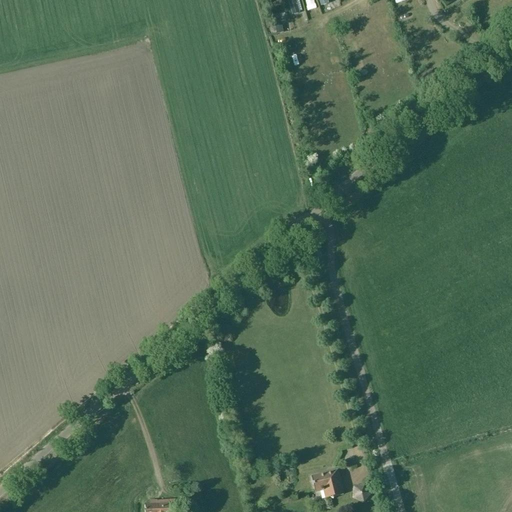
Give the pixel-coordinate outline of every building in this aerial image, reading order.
[(297,0),(289,0),(292,13),(300,12),(297,0)] [(315,11),(312,0),(303,0),(306,13),(315,11)] [(384,2),(377,4),(380,17),(387,15),(384,2)] [(429,10),(434,20),(444,15),(439,4),(429,10)] [(406,29),(409,39),(414,38),(411,27),(406,29)] [(414,54),(423,50),(418,40),(410,44),(414,54)] [(315,492),(315,491),(321,489),(321,491),(325,490),(327,498),(326,498),(326,499),(331,498),(333,499),(334,497),(343,495),(337,470),(311,477),(315,492)] [(352,486),(352,498),(363,503),(371,493),(365,483),(352,486)] [(175,500),(150,501),(151,504),(145,504),(145,511),(169,511),(170,508),(175,507),(175,500)]
